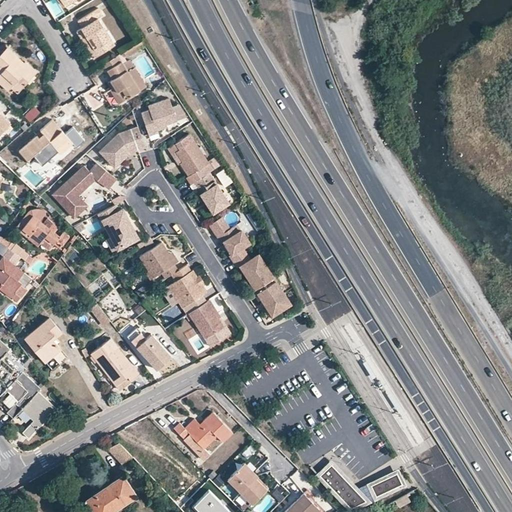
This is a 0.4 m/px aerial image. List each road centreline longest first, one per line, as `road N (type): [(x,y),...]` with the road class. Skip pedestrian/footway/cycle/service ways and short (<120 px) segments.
road 1 (primary): [(175,0),(488,511)]
road 2 (trunk): [(198,0),(509,511)]
road 3 (trunk): [(511,463),(231,0)]
road 4 (primary): [(511,416),(357,154),(326,88),(301,0)]
road 5 (track): [(511,348),(379,138),(352,44),(370,0)]
road 6 (residential): [(8,476),(199,371)]
road 7 (residential): [(181,216),(262,338)]
road 8 (residential): [(284,465),(199,371)]
road 9 (residential): [(69,76),(65,54),(30,1),(0,21)]
